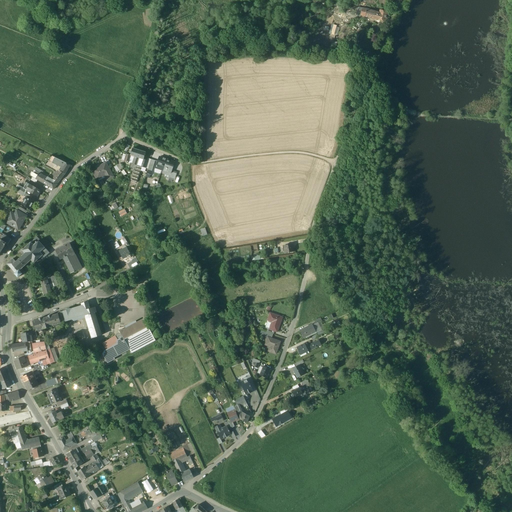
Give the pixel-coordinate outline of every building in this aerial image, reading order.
[(379,13),(367,9),(364,17),(377,20),(385,22),(388,12),(380,10),(379,13)] [(139,150),(132,148),(130,155),(130,156),(134,157),(137,158),(139,150)] [(146,153),(139,150),(137,158),(139,159),(143,160),(143,159),(146,153)] [(70,165),(54,157),(52,163),(60,167),(59,171),(65,175),(70,165)] [(167,160),(160,157),(156,168),(163,171),(167,160)] [(148,169),(147,174),(150,175),(151,172),(155,161),(151,160),(149,165),(148,169)] [(163,171),(162,173),(170,176),(172,171),(172,169),(175,163),(175,162),(167,160),(163,171)] [(106,163),(100,166),(92,171),(96,179),(104,174),(106,177),(105,177),(107,181),(113,177),(106,163)] [(56,174),(54,177),(52,180),(58,183),(65,175),(59,171),(56,174)] [(38,173),(35,179),(45,184),(48,179),(41,175),(38,173)] [(48,179),(45,184),(53,189),(58,183),(52,180),(52,181),(48,179)] [(23,188),(27,190),(26,191),(28,192),(29,191),(32,186),(26,183),(23,188)] [(32,186),(29,191),(28,192),(37,197),(40,191),(32,186)] [(34,202),(26,197),(24,201),(25,201),(23,205),(29,209),(34,202)] [(27,211),(19,207),(17,211),(25,216),(27,211)] [(25,216),(17,211),(13,218),(9,216),(6,222),(18,229),(26,216),(25,216)] [(0,239),(0,252),(6,243),(8,245),(11,240),(3,234),(0,239)] [(36,236),(30,242),(31,243),(22,250),(22,251),(21,252),(23,255),(22,256),(21,256),(22,257),(19,259),(18,258),(18,259),(19,259),(16,262),(13,259),(7,264),(11,269),(19,277),(22,274),(21,272),(22,271),(22,270),(22,269),(22,268),(24,266),(25,266),(25,265),(27,263),(28,263),(29,262),(32,265),(33,263),(40,257),(42,259),(49,253),(38,241),(40,240),(36,236)] [(125,238),(121,240),(123,245),(119,247),(120,249),(128,245),(125,238)] [(60,259),(63,258),(71,273),(74,272),(82,269),(74,254),(75,254),(73,250),(74,249),(73,247),(72,247),(70,244),(55,251),(60,259)] [(292,244),(284,246),(285,253),(293,252),(292,244)] [(127,248),(119,252),(123,259),(130,255),(127,248)] [(149,277),(156,291),(182,278),(175,264),(149,277)] [(43,289),(50,287),(49,284),(48,280),(41,282),(43,289)] [(92,308),(90,309),(88,305),(87,302),(81,304),(82,306),(84,312),(85,316),(92,338),(101,335),(94,313),(96,312),(95,307),(92,308)] [(82,306),(57,313),(58,314),(59,319),(84,312),(82,306)] [(84,312),(59,319),(61,323),(85,316),(84,312)] [(282,318),(270,313),(267,321),(272,322),(270,329),(274,331),(277,332),(282,318)] [(49,316),(52,326),(61,323),(59,319),(58,314),(51,316),(51,315),(49,316)] [(52,326),(49,316),(48,316),(48,317),(42,319),(42,318),(40,318),(43,329),(51,327),(51,326),(52,326)] [(43,329),(40,318),(38,319),(39,320),(32,322),(35,331),(42,329),(42,330),(43,329)] [(129,327),(120,332),(121,333),(124,339),(148,327),(144,319),(135,324),(134,322),(128,326),(129,327)] [(312,325),(305,329),(305,328),(300,331),(303,338),(316,332),(312,325)] [(124,339),(124,340),(125,342),(129,350),(131,354),(156,341),(148,327),(124,339)] [(32,332),(21,334),(22,343),(25,342),(31,341),(32,341),(31,336),(33,336),(32,332)] [(102,344),(106,350),(117,343),(116,340),(117,340),(115,336),(102,344)] [(271,339),(268,337),(265,345),(271,347),(269,352),(276,354),(280,342),(271,339)] [(114,358),(129,350),(125,342),(124,340),(122,341),(120,339),(117,340),(116,340),(117,343),(106,350),(104,351),(102,354),(107,363),(115,359),(114,358)] [(319,341),(309,346),(311,350),(321,345),(319,341)] [(22,343),(11,344),(13,352),(20,351),(20,350),(22,350),(23,352),(27,351),(27,350),(26,346),(26,345),(25,342),(22,343)] [(47,342),(32,344),(34,354),(46,350),(50,349),(47,342)] [(304,344),(296,348),(300,355),(308,351),(306,348),(308,347),(306,344),(305,344),(304,344)] [(49,359),(42,361),(43,366),(55,362),(50,349),(46,350),(49,359)] [(34,354),(28,356),(29,358),(31,365),(42,361),(49,359),(46,350),(34,354)] [(23,357),(14,360),(17,370),(27,367),(23,357)] [(299,366),(299,365),(296,367),(292,369),(297,378),(304,374),(299,366)] [(270,369),(263,366),(260,375),(266,378),(270,369)] [(26,375),(25,374),(21,377),(24,383),(35,378),(32,372),(26,375)] [(35,378),(24,383),(28,391),(39,386),(35,378)] [(7,379),(0,381),(0,384),(1,387),(2,389),(10,386),(7,379)] [(244,391),(246,395),(253,391),(247,380),(240,383),(244,391)] [(300,388),(292,392),(296,399),(303,395),(301,391),(300,388)] [(55,389),(47,392),(52,404),(60,401),(55,389)] [(17,391),(6,395),(7,395),(8,399),(9,401),(12,400),(13,402),(20,399),(17,391)] [(243,397),(231,402),(234,408),(238,406),(242,404),(242,406),(246,404),(245,400),(243,397)] [(235,410),(227,414),(230,420),(231,423),(232,422),(239,419),(235,410)] [(57,415),(55,411),(48,415),(52,423),(64,418),(62,413),(57,415)] [(287,411),(272,420),(276,427),(291,418),(287,411)] [(249,416),(242,413),(241,415),(239,419),(247,423),(249,417),(249,416)] [(227,426),(222,428),(221,428),(219,425),(215,427),(220,439),(231,435),(229,431),(229,430),(227,426)] [(80,438),(75,440),(76,444),(81,441),(80,438),(82,437),(82,438),(91,433),(93,431),(92,428),(90,426),(76,433),(74,430),(71,432),(74,437),(78,435),(80,438)] [(21,427),(15,429),(17,435),(12,437),(15,444),(19,442),(22,450),(32,447),(40,445),(39,438),(26,441),(21,427)] [(71,432),(57,440),(63,449),(64,450),(76,444),(75,440),(73,437),(74,437),(71,432)] [(96,436),(92,439),(95,444),(102,440),(100,435),(96,436)] [(85,448),(82,449),(82,451),(84,454),(90,449),(92,448),(90,445),(85,447),(85,448)] [(80,447),(74,450),(67,453),(75,468),(84,462),(80,456),(84,454),(82,451),(80,447)] [(41,448),(32,450),(34,458),(43,456),(42,448),(41,448)] [(182,448),(169,454),(171,457),(184,451),(182,448)] [(90,449),(84,453),(88,459),(91,457),(94,455),(90,449)] [(184,451),(171,457),(174,463),(179,461),(185,458),(187,457),(184,451)] [(57,456),(49,459),(53,466),(61,463),(57,456)] [(102,461),(100,458),(98,459),(97,459),(94,462),(96,464),(98,463),(102,468),(105,465),(102,461)] [(181,462),(180,463),(179,461),(174,463),(180,475),(185,472),(180,464),(181,463),(181,462)] [(94,462),(85,468),(90,475),(99,469),(96,464),(94,462)] [(85,467),(77,472),(82,480),(90,475),(85,468),(85,467)] [(185,472),(180,475),(184,482),(193,477),(190,470),(185,472)] [(43,471),(37,472),(32,474),(36,479),(37,478),(36,478),(43,473),(43,471)] [(172,472),(166,475),(171,485),(177,482),(172,472)] [(43,473),(36,478),(37,478),(40,483),(39,483),(39,484),(40,483),(44,490),(55,483),(51,478),(48,480),(43,473)] [(147,493),(152,490),(147,479),(142,482),(147,493)] [(138,482),(129,487),(118,494),(125,507),(126,507),(128,511),(132,509),(129,504),(126,499),(129,497),(130,499),(137,495),(136,493),(142,490),(138,482)] [(62,487),(58,489),(57,490),(60,499),(70,495),(69,491),(68,491),(66,486),(62,487)] [(96,488),(90,492),(94,499),(101,495),(96,488)] [(109,497),(103,501),(102,502),(107,509),(109,507),(111,508),(113,507),(112,505),(114,504),(113,504),(115,503),(113,501),(112,502),(109,497)] [(179,499),(172,502),(172,503),(176,510),(178,509),(183,506),(179,499)] [(132,509),(128,511),(129,511),(141,511),(147,509),(144,502),(141,504),(140,502),(138,503),(139,505),(132,509)]
